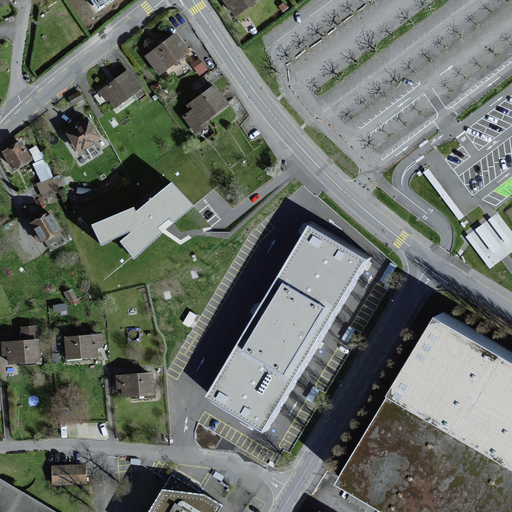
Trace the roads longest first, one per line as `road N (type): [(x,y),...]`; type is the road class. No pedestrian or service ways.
road 1 (unclassified): [(431,262),(311,160),(192,0)]
road 2 (residential): [(294,489),(234,461),(79,444),(0,447)]
road 3 (unclassified): [(294,489),(431,262)]
road 4 (tertiary): [(19,111),(163,0)]
